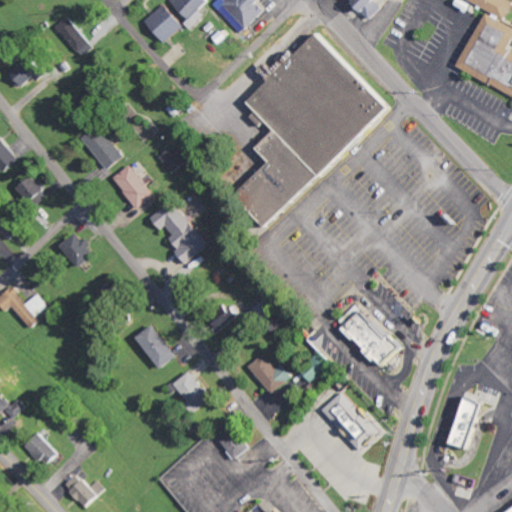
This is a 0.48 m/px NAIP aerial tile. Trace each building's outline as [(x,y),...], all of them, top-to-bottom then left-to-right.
[(176,0),(194,19),(214,1),(212,0),(176,0)] [(267,0),(232,0),(222,10),(245,34),(271,10),(264,3),(267,0)] [(360,0),(377,18),(389,8),(383,2),(384,0),(360,0)] [(511,0),(476,0),(510,19),(511,16),(511,0)] [(151,20),(170,42),(189,25),(170,4),(151,20)] [(463,68),(511,92),(511,23),(491,13),(463,68)] [(60,27),(87,56),(98,46),(71,17),(60,27)] [(245,102),(317,177),(386,109),(315,34),(245,102)] [(23,89),(38,78),(41,82),(50,75),(37,57),(12,74),(23,89)] [(111,170),(128,157),(103,125),(86,138),(111,170)] [(23,160),(0,134),(0,161),(10,172),(23,160)] [(189,161),(175,146),(162,157),(176,172),(189,161)] [(160,196),(134,164),(117,178),(143,210),(160,196)] [(49,195),(38,176),(21,186),(32,205),(49,195)] [(213,246),(177,200),(157,216),(174,238),(172,239),(191,264),(213,246)] [(21,233),(10,221),(1,228),(11,241),(21,233)] [(99,254),(80,232),(65,245),(85,267),(99,254)] [(17,307),(31,325),(52,310),(41,295),(29,304),(17,287),(0,300),(9,312),(17,307)] [(266,319),(278,309),(268,299),(257,309),(266,319)] [(224,330),(244,318),(237,307),(217,318),(224,330)] [(409,350),(371,309),(350,328),(382,362),(385,359),(392,366),(409,350)] [(141,338),(165,369),(182,357),(158,325),(141,338)] [(252,367),(277,394),(296,377),(285,364),(280,368),(267,354),(252,367)] [(316,383),(333,365),(321,354),(304,371),(316,383)] [(200,411),(216,400),(194,372),(179,384),(200,411)] [(17,406),(0,388),(0,416),(1,418),(10,410),(20,419),(32,408),(24,399),(17,406)] [(328,410),(366,451),(386,433),(348,392),(328,410)] [(489,402),(474,397),(459,444),(474,449),(489,402)] [(255,449),(241,430),(227,441),(240,460),(255,449)] [(63,458),(47,433),(31,443),(46,468),(63,458)] [(109,489),(100,481),(95,486),(82,474),(70,487),(93,507),(109,489)]
